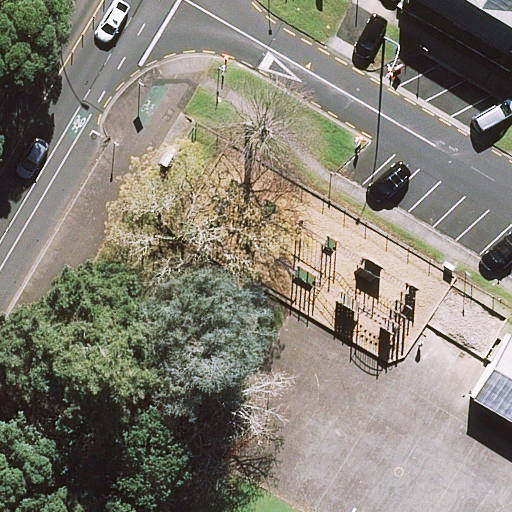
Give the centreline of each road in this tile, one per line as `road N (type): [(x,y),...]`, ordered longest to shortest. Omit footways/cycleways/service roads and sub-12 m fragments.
road 1 (residential): [(187,0),(511,192)]
road 2 (secondary): [(112,0),(0,187)]
